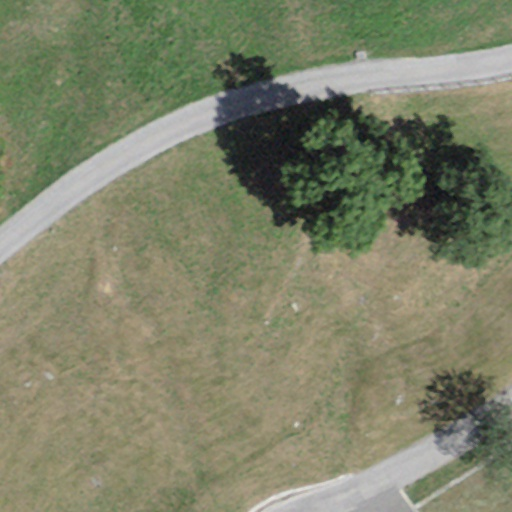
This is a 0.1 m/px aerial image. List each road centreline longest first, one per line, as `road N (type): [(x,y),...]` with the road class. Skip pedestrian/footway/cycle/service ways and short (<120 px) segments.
road 1 (unclassified): [(511,58),(253,96),(190,119),(62,195),(0,245)]
road 2 (unclassified): [(302,511),(383,478),(511,402)]
